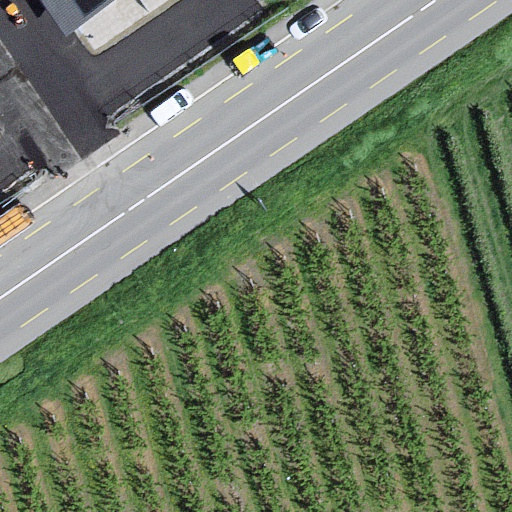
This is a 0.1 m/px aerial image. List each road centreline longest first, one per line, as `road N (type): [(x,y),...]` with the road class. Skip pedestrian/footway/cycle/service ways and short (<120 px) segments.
road 1 (primary): [(0,318),(465,0)]
road 2 (primary): [(390,0),(0,265)]
